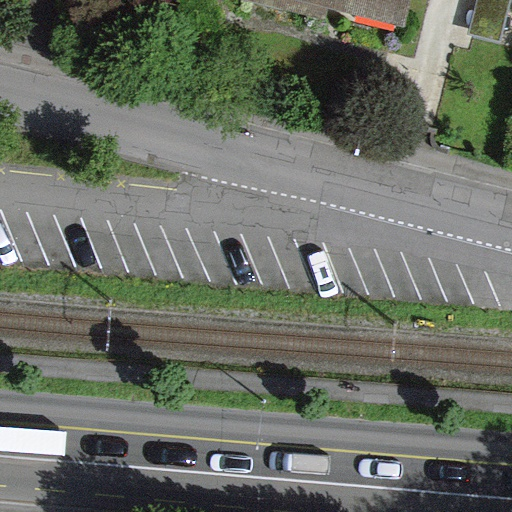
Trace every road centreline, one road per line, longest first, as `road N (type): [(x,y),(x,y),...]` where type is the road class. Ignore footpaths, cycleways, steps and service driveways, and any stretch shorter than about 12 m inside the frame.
road 1 (residential): [(0,100),(511,227)]
road 2 (primary): [(0,456),(511,498)]
